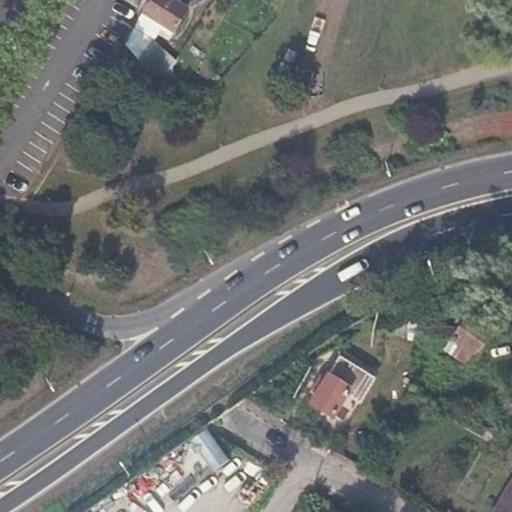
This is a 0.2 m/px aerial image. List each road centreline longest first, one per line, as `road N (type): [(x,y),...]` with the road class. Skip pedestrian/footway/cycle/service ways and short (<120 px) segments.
road 1 (trunk): [(0,506),(342,276),(432,233),(511,212)]
road 2 (trunk): [(511,169),(419,194),(297,253),(0,460)]
